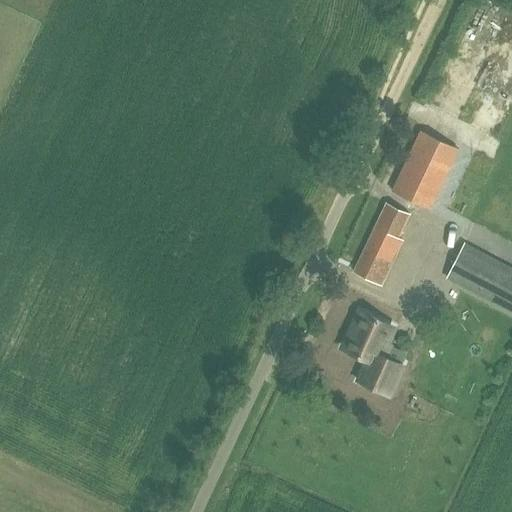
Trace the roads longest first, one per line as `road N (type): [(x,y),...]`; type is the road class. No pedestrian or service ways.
road 1 (unclassified): [(197,511),(368,142)]
road 2 (track): [(436,0),(368,142)]
